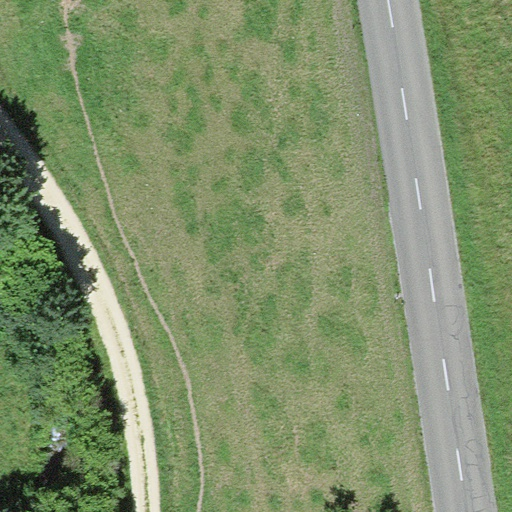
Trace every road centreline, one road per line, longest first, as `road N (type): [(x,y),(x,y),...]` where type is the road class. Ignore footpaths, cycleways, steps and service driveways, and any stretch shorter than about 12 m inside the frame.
road 1 (secondary): [(386,0),(466,511)]
road 2 (track): [(143,511),(141,435),(106,311),(57,210),(0,124)]
